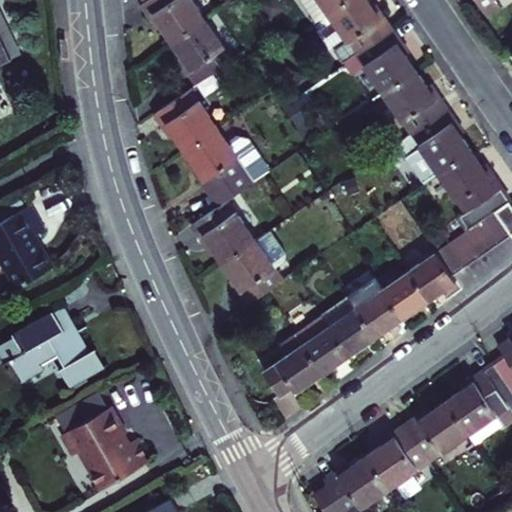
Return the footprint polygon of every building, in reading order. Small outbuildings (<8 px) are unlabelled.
[(161,17),(176,40),(210,16),(198,0),(144,0),(143,1),(152,14),(157,20),(161,17)] [(324,0),(332,10),(346,0),(324,0)] [(348,60),(361,51),(398,26),(383,4),(379,6),(374,0),(346,0),(332,10),(352,38),(339,47),(348,60)] [(483,0),(491,11),(504,2),(502,0),(483,0)] [(0,34),(12,60),(21,56),(0,10),(0,34)] [(186,61),(200,82),(238,57),(210,16),(176,40),(186,54),(190,59),(186,61)] [(411,45),(398,26),(361,51),(388,91),(423,69),(412,54),(407,47),(411,45)] [(0,65),(12,60),(0,34),(0,65)] [(423,69),(388,91),(416,131),(453,106),(438,84),(435,86),(431,80),(423,69)] [(181,130),(192,147),(225,124),(198,84),(161,109),(173,127),(177,124),(181,130)] [(464,121),(453,106),(416,131),(401,141),(428,179),(442,168),(476,145),(466,131),(461,124),(464,121)] [(233,195),(261,177),(225,124),(192,147),(204,164),(207,168),(203,171),(224,201),(233,195)] [(476,145),(442,168),(470,208),(479,202),(489,216),(501,208),(511,200),(511,190),(493,163),(490,165),(486,159),(476,145)] [(20,275),(59,254),(45,229),(42,222),(51,217),(38,192),(0,212),(0,245),(4,244),(20,275)] [(216,242),(227,257),(260,235),(233,195),(224,201),(196,220),(210,240),(213,237),(216,242)] [(511,200),(501,208),(511,223),(511,200)] [(511,232),(511,223),(501,208),(489,216),(488,217),(503,238),(511,232)] [(488,217),(478,225),(493,246),(503,238),(488,217)] [(493,246),(478,225),(467,232),(482,253),(493,246)] [(260,235),(227,257),(236,272),(241,279),(237,281),(252,303),(288,277),(276,258),(289,248),(274,226),(260,235)] [(482,253),(467,232),(454,241),(469,263),(482,253)] [(442,250),(457,272),(469,263),(454,241),(442,250)] [(461,278),(457,272),(442,250),(440,247),(413,267),(434,297),(450,286),(461,278)] [(434,297),(413,267),(388,285),(409,315),(423,305),(434,297)] [(388,285),(361,304),(382,334),(395,325),(409,315),(388,285)] [(83,314),(71,293),(23,318),(25,323),(2,335),(11,352),(16,349),(27,369),(50,357),(47,351),(64,342),(70,353),(63,357),(73,374),(109,355),(99,337),(93,340),(86,327),(80,316),(83,314)] [(328,311),(336,321),(361,304),(354,293),(328,311)] [(361,304),(336,321),(356,353),(369,343),(382,334),(361,304)] [(356,353),(336,321),(328,311),(302,329),(330,372),(344,362),(356,353)] [(315,382),(330,372),(302,329),(286,340),(293,351),(269,368),(288,394),(301,386),(304,390),(315,382)] [(511,332),(500,340),(509,353),(500,360),(511,377),(511,332)] [(466,389),(453,398),(474,431),(511,405),(511,399),(490,367),(470,380),(473,384),(466,389)] [(117,395),(67,422),(78,442),(82,440),(104,479),(149,453),(132,421),(117,395)] [(411,420),(436,457),(474,431),(453,398),(440,407),(433,412),(429,407),(411,420)] [(374,451),(396,484),(436,457),(411,420),(392,433),(395,437),(388,442),(374,451)] [(350,461),(332,474),(339,483),(325,492),(338,511),(376,511),(369,502),(396,484),(374,451),(364,458),(354,465),(350,461)] [(182,511),(180,507),(183,505),(172,485),(125,511),(182,511)]
